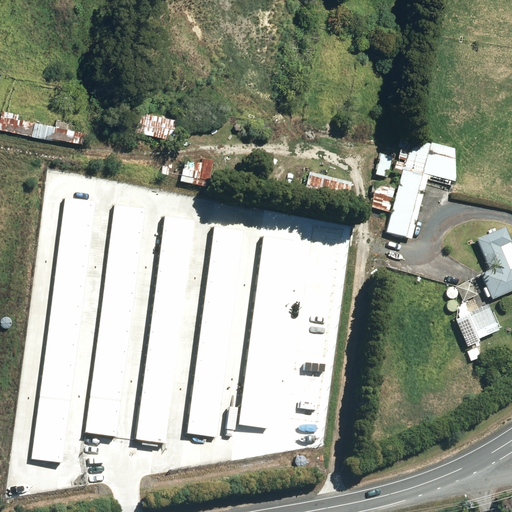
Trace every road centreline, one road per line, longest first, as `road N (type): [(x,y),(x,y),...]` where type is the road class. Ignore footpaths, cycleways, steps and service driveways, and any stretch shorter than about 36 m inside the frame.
road 1 (unknown): [(127,470),(152,224),(167,202),(203,211),(213,266),(192,446),(150,467)]
road 2 (tertiary): [(425,484),(296,511)]
